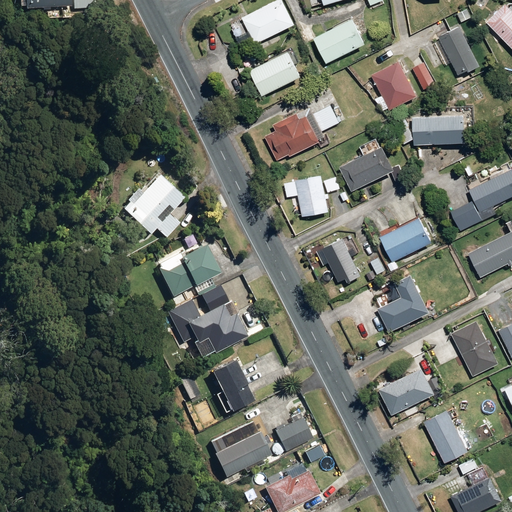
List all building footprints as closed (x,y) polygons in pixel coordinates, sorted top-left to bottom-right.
[(71,6),(71,11),(88,11),(87,0),(26,0),(27,8),(71,6)] [(272,0),(244,15),(258,41),(296,20),(284,0),(272,0)] [(489,20),(511,43),(511,6),(507,2),(489,20)] [(315,36),(328,61),(365,40),(352,15),(315,36)] [(447,50),(459,73),(480,62),(459,23),(439,33),(444,44),(442,45),(445,51),(447,50)] [(250,68),(264,94),(301,73),(287,48),(250,68)] [(411,57),(421,75),(430,70),(420,53),(411,57)] [(379,83),(391,106),(416,93),(399,59),(373,72),(375,76),(371,78),(374,85),(379,83)] [(331,99),(313,108),(325,130),(342,121),(331,99)] [(267,134),(279,158),(291,151),(292,153),(320,139),(319,136),(325,133),(310,103),(274,121),(277,128),(267,134)] [(415,115),(417,142),(467,139),(465,111),(415,115)] [(341,164),(354,188),(394,167),(381,143),(341,164)] [(511,164),(470,188),(482,210),(511,193),(511,164)] [(296,177),(304,214),(330,208),(322,171),(296,177)] [(154,224),(165,235),(179,221),(168,210),(183,195),(158,172),(145,186),(143,184),(139,189),(136,185),(124,197),(127,200),(122,205),(148,231),(154,224)] [(213,197),(219,207),(224,204),(218,194),(213,197)] [(452,210),(461,229),(482,219),(473,200),(452,210)] [(381,235),(394,260),(433,239),(419,214),(381,235)] [(511,229),(472,251),(484,274),(510,260),(511,262),(511,216),(508,219),(511,224),(511,229)] [(346,277),(347,280),(362,272),(344,236),(323,246),(340,279),(346,277)] [(158,264),(172,293),(219,269),(205,241),(158,264)] [(369,260),(377,274),(387,268),(378,254),(369,260)] [(380,305),(393,328),(431,308),(411,271),(397,279),(404,292),(380,305)] [(425,271),(414,276),(427,301),(438,296),(425,271)] [(194,284),(198,293),(216,285),(211,276),(194,284)] [(196,339),(203,352),(211,348),(212,350),(245,333),(233,311),(227,314),(220,301),(199,312),(192,298),(168,310),(184,340),(193,336),(195,339),(196,339)] [(453,330),(475,373),(500,360),(478,317),(453,330)] [(511,321),(497,329),(511,357),(511,321)] [(210,367),(231,408),(253,396),(245,381),(247,380),(233,355),(210,367)] [(380,388),(394,413),(435,391),(421,366),(380,388)] [(179,378),(188,397),(199,392),(190,373),(179,378)] [(425,420),(446,461),(469,450),(448,408),(425,420)] [(275,428),(286,449),(313,435),(302,415),(275,428)] [(212,451),(223,474),(243,465),(245,469),(263,461),(261,457),(270,453),(257,424),(235,434),(237,440),(212,451)] [(264,484),(278,511),(319,491),(307,468),(306,468),(303,463),(287,471),(288,472),(264,484)] [(460,511),(475,511),(502,499),(490,475),(452,494),(461,511),(460,511)]
